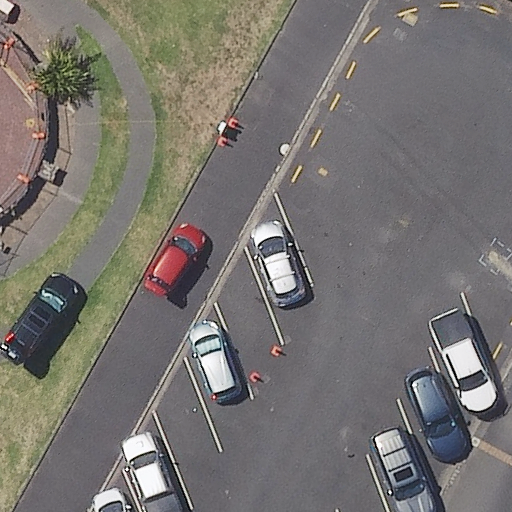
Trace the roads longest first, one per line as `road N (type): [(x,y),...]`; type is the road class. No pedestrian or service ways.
road 1 (unclassified): [(248,511),(434,168)]
road 2 (unknown): [(434,168),(511,43)]
